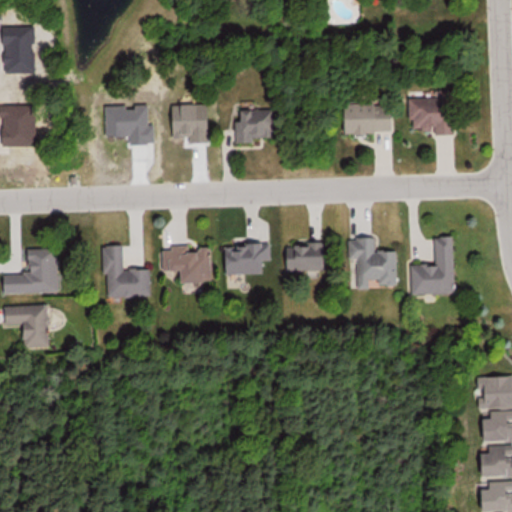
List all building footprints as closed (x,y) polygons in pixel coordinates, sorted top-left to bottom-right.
[(459,134),(458,93),(444,94),(445,99),(414,100),(415,135),(459,134)] [(399,106),(351,107),(351,136),(400,135),(399,106)] [(278,112),(241,112),(241,143),(278,143),(278,112)] [(414,264),(414,293),(458,292),(457,235),(438,236),(439,264),(414,264)] [(360,257),(360,285),(400,285),(399,249),(377,249),(377,236),(351,236),(351,257),(360,257)] [(229,273),(268,272),(268,259),(273,259),(273,241),(228,242),(229,273)] [(330,269),(330,242),(288,242),(288,269),(330,269)] [(108,297),(153,296),(152,267),(126,268),(126,244),(107,245),(108,297)] [(215,280),(214,244),(166,246),(167,270),(186,269),(186,281),(215,280)] [(6,291),(60,290),(60,247),(30,247),(31,272),(5,272),(6,291)] [(27,345),(51,345),(51,304),(6,305),(6,324),(27,323),(27,345)] [(511,406),(511,374),(480,375),(481,407),(511,406)] [(511,439),(511,408),(490,409),(490,440),(511,439)] [(511,443),(489,444),(489,475),(511,475),(511,443)]
